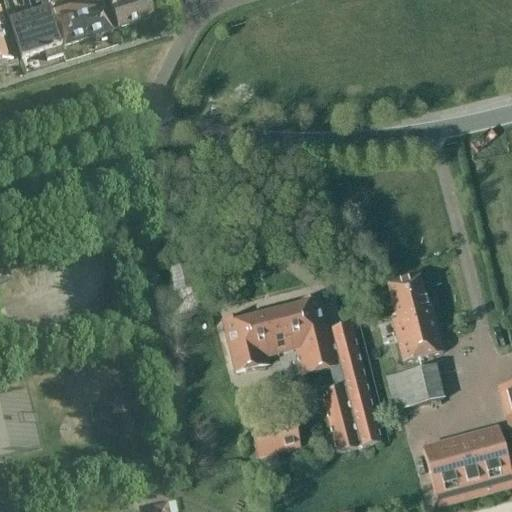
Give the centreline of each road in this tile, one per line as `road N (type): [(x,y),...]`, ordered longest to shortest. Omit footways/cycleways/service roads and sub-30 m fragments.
road 1 (tertiary): [(140,123),(316,141),(429,134),(511,114)]
road 2 (tertiary): [(0,167),(140,123)]
